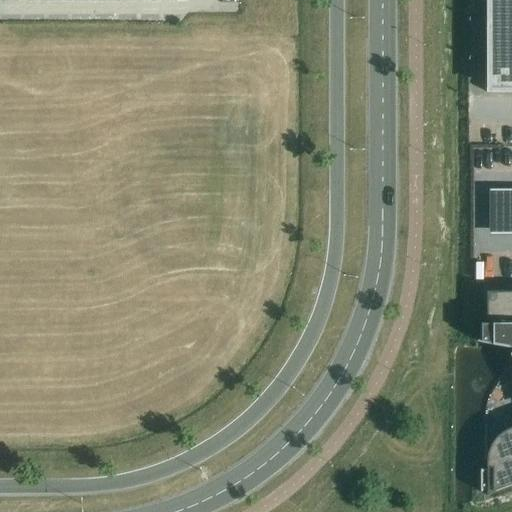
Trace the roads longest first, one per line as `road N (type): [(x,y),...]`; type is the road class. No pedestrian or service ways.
road 1 (primary): [(336,0),(332,275),(288,376),(245,422),(188,461),(116,484),(0,488)]
road 2 (primary): [(179,511),(289,444),(357,345),(382,235),(382,0)]
